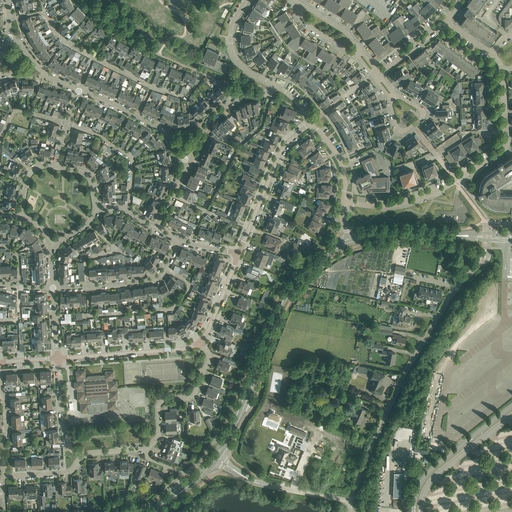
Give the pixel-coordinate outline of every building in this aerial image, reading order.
[(270,7),(267,5),(259,0),(258,0),(256,4),(255,3),(252,9),(253,9),(261,15),(261,14),(264,16),(265,17),(267,11),(268,11),(270,7)] [(323,0),(321,5),(324,7),(325,5),(330,9),(334,1),(332,0),(323,0)] [(346,0),(340,0),(338,4),(334,1),(330,9),(335,12),(334,13),(337,15),(346,0)] [(346,19),(347,19),(351,12),(347,9),(352,2),(348,0),(346,0),(337,15),(341,17),(341,16),(346,19)] [(439,6),(430,0),(421,0),(427,4),(424,7),(430,13),(435,8),(436,9),(439,6)] [(465,17),(461,23),(464,26),(463,26),(469,30),(475,34),(475,35),(480,39),(481,38),(489,45),(491,42),(492,43),(494,40),(494,39),(498,32),(497,31),(496,31),(495,32),(495,33),(482,24),(472,16),(475,12),(476,13),(485,0),(469,0),(468,2),(469,3),(466,6),(468,7),(464,12),(467,15),(465,17)] [(499,16),(498,18),(499,19),(499,20),(499,21),(500,23),(501,24),(502,24),(502,25),(503,25),(504,25),(504,26),(505,26),(505,12),(507,9),(511,4),(511,2),(511,0),(509,0),(500,13),(499,14),(499,15),(499,16)] [(34,8),(32,2),(29,3),(26,3),(26,4),(19,5),(20,8),(17,9),(18,14),(25,13),(24,10),(28,9),(29,9),(34,8)] [(74,8),(71,3),(64,7),(63,7),(60,9),(63,14),(74,8)] [(417,3),(412,6),(424,21),(427,19),(426,17),(430,13),(424,7),(421,9),(417,3)] [(410,19),(415,26),(420,22),(420,23),(424,21),(412,6),(408,10),(413,16),(410,19)] [(77,8),(74,11),(71,14),(75,18),(81,11),(77,8)] [(261,15),(253,9),(250,13),(249,13),(246,18),(247,19),(249,20),(248,22),(255,24),(258,25),(259,25),(261,20),(262,20),(264,16),(261,14),(261,15)] [(351,12),(347,19),(352,22),(351,23),(353,26),(367,11),(364,9),(363,10),(362,9),(356,15),(351,12)] [(81,11),(72,22),(76,25),(85,15),(81,11)] [(286,11),(278,16),(281,20),(274,25),(277,29),(292,19),(290,16),(289,16),(286,11)] [(357,27),(361,32),(368,27),(364,22),(370,16),(368,14),(369,12),(367,11),(353,26),(356,29),(357,27)] [(401,15),(397,18),(408,33),(411,31),(410,30),(415,26),(408,17),(404,20),(401,15)] [(31,20),(30,17),(21,21),(23,26),(35,21),(34,18),(31,20)] [(408,33),(397,18),(392,22),(393,22),(397,28),(394,31),(399,38),(404,34),(405,35),(404,36),(408,33)] [(287,29),(289,33),(297,28),(293,23),(294,22),(292,19),(277,29),(280,34),(287,29)] [(84,20),(81,24),(79,26),(85,31),(88,28),(91,30),(95,25),(89,20),(86,23),(84,20)] [(36,23),(35,21),(23,26),(25,31),(27,31),(34,27),(33,24),(36,23)] [(248,22),(245,21),(244,26),(243,26),(241,32),(242,33),(245,33),(245,35),(245,36),(252,35),(252,32),(252,30),(257,29),(258,25),(255,24),(248,22)] [(34,27),(27,31),(29,36),(38,32),(39,31),(39,30),(38,26),(34,27)] [(96,27),(93,31),(91,33),(97,38),(100,34),(103,36),(107,31),(101,26),(98,29),(96,27)] [(371,31),(368,27),(361,32),(365,37),(363,38),(366,41),(381,30),(377,26),(371,31)] [(390,34),(385,27),(381,30),(384,34),(387,38),(389,41),(392,45),(396,42),(395,42),(395,43),(394,42),(399,38),(394,31),(390,34)] [(287,44),(291,48),(304,34),(301,32),(300,33),(297,28),(289,33),(293,38),(287,44)] [(369,43),(373,48),(380,43),(377,39),(384,34),(381,30),(366,41),(368,44),(369,43)] [(77,33),(75,31),(69,38),(69,39),(72,41),(77,33)] [(40,37),(38,32),(29,36),(31,41),(40,37)] [(304,34),(291,48),(295,51),(301,45),(306,49),(311,41),(306,38),(307,37),(304,34)] [(255,39),(254,35),(252,35),(245,36),(245,35),(241,36),(241,41),(240,41),(241,47),(242,47),(244,47),(245,49),(252,46),(251,43),(250,41),(255,39)] [(112,36),(107,45),(113,48),(115,44),(114,43),(116,39),(112,36)] [(43,41),(40,37),(31,41),(35,47),(43,41)] [(89,38),(86,41),(82,46),(85,48),(90,41),(90,38),(89,38)] [(439,39),(435,44),(432,48),(438,52),(444,43),(439,39)] [(46,46),(43,41),(35,47),(37,50),(35,52),(36,54),(46,46)] [(117,45),(115,44),(112,50),(114,52),(115,50),(119,52),(124,44),(119,41),(117,45)] [(310,61),(320,45),(316,44),(316,45),(311,41),(306,49),(310,51),(305,58),(310,61)] [(380,43),(373,48),(377,53),(375,54),(378,57),(393,46),(392,45),(389,41),(383,46),(380,43)] [(449,47),(444,43),(438,52),(443,56),(449,47)] [(124,44),(118,54),(122,57),(122,56),(125,58),(128,51),(127,50),(129,46),(124,44)] [(259,48),(257,44),(252,46),(245,49),(247,54),(246,54),(248,60),(249,60),(251,59),(253,60),(252,61),(253,61),(255,59),(254,59),(258,56),(256,54),(255,51),(259,48)] [(323,47),(320,45),(310,61),(314,64),(319,57),(323,59),(327,52),(322,49),(323,47)] [(48,47),(46,46),(36,54),(40,58),(47,52),(45,50),(48,47)] [(133,46),(131,51),(128,55),(133,58),(138,49),(133,46)] [(454,51),(449,47),(443,56),(447,59),(454,51)] [(138,49),(133,58),(138,61),(143,52),(138,49)] [(203,64),(213,68),(216,62),(215,61),(219,53),(218,53),(207,49),(203,60),(206,61),(204,64),(203,64)] [(429,53),(426,49),(419,55),(426,63),(431,59),(427,54),(429,53)] [(268,54),(265,50),(258,56),(254,59),(255,59),(258,63),(257,64),(261,68),(262,68),(264,66),(265,67),(265,68),(266,68),(267,65),(268,65),(267,65),(269,62),(267,60),(265,58),(268,54)] [(459,54),(454,51),(447,59),(452,63),(459,54)] [(49,54),(47,52),(40,58),(43,63),(47,59),(53,54),(52,52),(49,54)] [(327,52),(323,59),(327,62),(322,69),(327,72),(332,63),(336,58),(337,56),(333,54),(333,55),(327,52)] [(282,62),(279,62),(277,60),(278,56),(274,53),(269,61),(269,62),(267,65),(268,65),(272,67),(271,68),(276,72),(277,71),(279,68),(282,62)] [(464,58),(459,54),(452,63),(457,67),(464,58)] [(55,55),(50,62),(47,66),(51,69),(57,61),(55,59),(57,57),(55,55)] [(426,63),(419,55),(414,58),(415,60),(414,61),(417,66),(419,64),(421,67),(426,63)] [(145,56),(143,60),(140,64),(145,67),(150,58),(145,56)] [(282,62),(279,68),(283,71),(282,72),(288,75),(294,66),(290,65),(288,64),(290,59),(286,57),(282,62)] [(150,58),(145,67),(150,70),(155,61),(150,58)] [(346,63),(347,62),(344,60),(344,61),(341,59),(340,61),(336,58),(332,63),(333,64),(331,67),(334,68),(333,72),(336,74),(333,78),(334,79),(340,71),(346,63),(347,63),(346,63)] [(469,62),(464,58),(457,67),(462,71),(469,62)] [(57,61),(51,69),(56,72),(64,62),(62,61),(60,63),(57,61)] [(159,61),(157,65),(155,70),(157,71),(153,82),(155,84),(164,63),(159,61)] [(68,66),(64,62),(56,72),(57,74),(59,71),(63,74),(68,66)] [(227,66),(216,62),(213,68),(223,73),(226,66),(227,67),(227,66)] [(474,65),(469,62),(462,71),(467,74),(474,65)] [(158,77),(160,72),(164,63),(155,84),(158,85),(160,80),(161,78),(158,77)] [(164,63),(160,72),(165,74),(169,65),(164,63)] [(349,66),(346,63),(340,71),(343,73),(345,75),(346,74),(348,76),(351,73),(351,74),(355,70),(356,69),(355,69),(356,68),(354,66),(353,67),(351,64),(349,66)] [(74,66),(69,64),(68,66),(63,74),(69,77),(73,68),(74,66)] [(298,82),(305,72),(306,71),(303,69),(302,71),(299,69),(301,66),(297,64),(293,70),(296,72),(297,73),(296,75),(295,74),(292,77),(298,82)] [(479,69),(474,65),(467,74),(473,78),(479,69)] [(76,67),(74,66),(73,68),(69,77),(68,78),(73,80),(77,71),(75,70),(76,67)] [(79,68),(77,71),(73,80),(78,83),(84,71),(79,68)] [(172,68),(170,73),(168,77),(173,79),(177,70),(172,68)] [(401,77),(404,80),(410,75),(408,72),(405,74),(401,69),(392,76),(393,77),(392,78),(395,81),(396,80),(396,81),(401,77)] [(182,73),(177,70),(173,79),(178,82),(181,76),(181,75),(182,73)] [(358,72),(355,70),(351,74),(351,73),(348,76),(351,79),(351,78),(353,81),(353,80),(355,83),(364,76),(363,76),(364,76),(362,73),(362,74),(360,71),(358,72)] [(182,81),(187,84),(191,74),(186,72),(182,81)] [(307,73),(305,72),(298,82),(303,85),(308,78),(305,76),(307,73)] [(91,74),(89,73),(84,85),(89,87),(93,78),(90,77),(91,74)] [(197,77),(191,74),(187,84),(193,86),(197,77)] [(411,77),(410,75),(404,80),(406,83),(405,84),(407,85),(405,88),(406,89),(406,90),(409,92),(415,83),(410,80),(411,77)] [(96,79),(93,78),(89,87),(94,89),(99,77),(97,76),(96,79)] [(329,76),(327,78),(333,84),(335,83),(331,77),(329,76)] [(104,79),(99,77),(94,89),(95,86),(98,87),(97,90),(99,91),(104,79)] [(311,81),(308,78),(303,85),(308,89),(315,79),(313,78),(311,81)] [(13,82),(10,83),(12,90),(12,91),(13,93),(18,91),(19,90),(19,83),(18,79),(13,80),(13,82)] [(106,80),(104,79),(99,91),(104,93),(108,84),(105,83),(106,80)] [(317,80),(315,79),(308,89),(313,92),(319,86),(315,83),(317,80)] [(5,88),(1,90),(5,96),(7,94),(10,94),(9,90),(12,90),(10,83),(9,80),(4,82),(5,88)] [(28,83),(28,80),(22,80),(22,86),(19,86),(19,93),(19,95),(21,95),(20,93),(28,93),(28,83)] [(31,83),(28,83),(28,93),(34,93),(34,89),(36,89),(38,83),(34,81),(31,81),(31,83)] [(111,86),(108,84),(104,93),(109,96),(114,84),(112,83),(111,86)] [(423,87),(415,83),(409,92),(413,95),(414,94),(415,94),(417,91),(421,94),(425,86),(424,86),(423,87)] [(39,86),(38,91),(36,95),(41,97),(46,85),(43,84),(42,87),(39,86)] [(116,84),(114,84),(109,96),(114,98),(118,89),(115,87),(116,84)] [(316,97),(326,90),(321,84),(319,86),(313,92),(316,97)] [(362,93),(364,96),(363,97),(364,99),(366,98),(369,96),(367,94),(373,89),(371,86),(372,86),(370,84),(369,84),(361,90),(363,93),(362,93)] [(48,86),(46,85),(41,97),(46,99),(50,90),(47,89),(48,86)] [(225,90),(220,85),(216,88),(218,91),(216,93),(214,90),(213,90),(215,93),(220,98),(222,100),(226,97),(222,92),(225,90)] [(425,86),(421,94),(425,96),(423,99),(424,100),(424,101),(427,103),(433,94),(426,89),(427,87),(425,86)] [(126,88),(124,91),(121,89),(119,93),(117,98),(122,100),(121,102),(127,90),(128,89),(126,88)] [(55,91),(50,90),(46,99),(44,105),(47,106),(48,102),(47,102),(48,101),(51,102),(55,91)] [(61,90),(58,100),(55,107),(57,103),(59,103),(60,100),(63,101),(66,92),(61,90)] [(129,91),(127,90),(121,102),(126,104),(131,95),(128,94),(129,91)] [(215,93),(213,90),(212,92),(209,91),(207,93),(207,95),(206,96),(214,105),(219,102),(217,100),(220,98),(215,93)] [(327,92),(326,90),(316,97),(320,102),(328,96),(327,96),(324,94),(327,92)] [(60,93),(55,91),(51,102),(55,103),(54,104),(53,104),(52,106),(55,107),(58,100),(60,93)] [(444,97),(434,91),(427,103),(431,106),(432,105),(433,105),(435,102),(436,103),(438,101),(441,102),(444,97)] [(72,94),(66,92),(63,101),(66,102),(65,105),(67,106),(72,94)] [(143,95),(141,93),(139,96),(140,96),(140,97),(137,95),(132,105),(137,108),(143,95)] [(375,93),(369,96),(366,98),(367,101),(368,104),(368,105),(369,107),(378,104),(378,103),(376,100),(378,99),(377,96),(375,93)] [(133,96),(131,95),(126,104),(131,106),(132,105),(137,95),(135,94),(133,96)] [(340,97),(338,94),(330,99),(328,96),(320,102),(321,103),(320,103),(322,107),(323,106),(324,107),(329,103),(330,104),(340,97)] [(169,95),(168,96),(166,101),(173,103),(176,97),(169,95)] [(81,112),(83,113),(88,101),(83,98),(79,108),(82,109),(81,112)] [(203,99),(199,102),(201,105),(205,110),(207,112),(205,110),(208,108),(209,109),(213,106),(208,100),(206,102),(203,99)] [(89,101),(88,101),(83,113),(82,116),(84,117),(85,115),(84,115),(85,114),(88,115),(93,105),(88,103),(89,101)] [(150,102),(149,105),(146,103),(141,112),(146,115),(152,103),(150,102)] [(201,105),(199,102),(197,104),(199,106),(197,109),(203,116),(207,112),(205,110),(201,105)] [(253,103),(253,102),(245,104),(245,106),(245,105),(247,113),(253,111),(251,104),(253,103)] [(259,102),(253,103),(251,104),(254,113),(259,111),(258,106),(260,106),(259,102)] [(345,104),(343,102),(334,109),(335,110),(329,114),(330,115),(329,116),(332,119),(332,118),(333,119),(341,113),(338,110),(345,104)] [(157,105),(152,103),(146,115),(151,117),(156,108),(157,105)] [(379,103),(378,103),(378,104),(370,107),(371,110),(370,110),(371,114),(371,116),(375,115),(374,112),(382,109),(380,106),(381,106),(380,103),(379,103)] [(449,104),(447,104),(442,105),(443,108),(440,108),(440,110),(436,110),(436,111),(435,111),(435,116),(436,116),(437,117),(441,116),(440,118),(445,121),(446,120),(445,120),(446,118),(446,116),(452,116),(451,109),(449,110),(449,104)] [(98,107),(93,105),(88,115),(91,116),(91,118),(90,117),(89,119),(92,120),(94,116),(98,107)] [(156,108),(151,117),(156,120),(159,114),(163,106),(161,105),(159,110),(156,108)] [(169,115),(170,112),(172,109),(164,105),(163,106),(159,114),(162,116),(159,121),(164,124),(166,121),(169,115)] [(245,105),(245,106),(238,107),(238,109),(240,108),(242,116),(243,118),(243,119),(248,117),(248,115),(247,113),(245,105)] [(103,109),(98,107),(94,116),(99,118),(103,109)] [(296,111),(286,107),(283,114),(281,113),(279,117),(287,120),(288,117),(293,119),(296,111)] [(190,112),(193,120),(197,118),(199,120),(203,116),(197,109),(194,111),(192,108),(190,110),(191,110),(190,112)] [(240,108),(238,109),(232,110),(233,114),(235,114),(237,119),(243,118),(242,116),(240,108)] [(103,113),(101,117),(100,119),(108,123),(113,111),(108,109),(106,114),(103,113)] [(116,112),(113,111),(108,123),(113,125),(117,117),(114,115),(116,112)] [(175,114),(170,112),(169,115),(166,121),(169,122),(167,125),(173,128),(175,121),(175,118),(174,118),(175,114)] [(193,120),(190,112),(189,114),(183,114),(184,124),(184,127),(190,127),(189,121),(193,120)] [(343,112),(341,113),(333,119),(337,124),(346,116),(349,114),(348,112),(345,115),(343,112)] [(184,124),(183,114),(182,113),(180,113),(181,114),(177,115),(178,119),(175,118),(175,121),(173,128),(181,127),(181,124),(184,124)] [(120,118),(117,117),(113,125),(118,128),(120,124),(121,125),(123,121),(122,121),(122,120),(123,121),(125,117),(122,115),(120,118)] [(375,115),(371,116),(369,117),(370,121),(373,120),(375,125),(385,122),(386,121),(385,117),(384,117),(384,116),(377,118),(377,115),(375,115)] [(340,129),(347,124),(351,122),(346,116),(337,124),(340,129)] [(228,117),(223,122),(229,128),(230,129),(235,124),(228,117)] [(128,119),(126,123),(124,127),(123,126),(121,130),(124,132),(126,129),(129,130),(133,122),(128,119)] [(286,128),(287,127),(289,122),(280,119),(279,123),(276,122),(275,123),(273,123),(271,128),(274,129),(278,131),(280,127),(286,130),(286,128)] [(46,121),(45,124),(47,125),(47,124),(49,124),(47,128),(58,131),(60,125),(46,121)] [(223,122),(222,121),(217,126),(223,132),(225,133),(229,128),(223,122)] [(138,124),(133,122),(129,130),(132,132),(130,135),(132,136),(137,127),(138,124)] [(432,122),(429,125),(435,133),(438,138),(443,134),(442,132),(446,129),(442,124),(439,126),(437,124),(436,125),(434,122),(433,123),(432,122)] [(383,128),(382,123),(376,125),(378,135),(389,132),(388,128),(387,128),(386,127),(383,128)] [(138,124),(137,127),(132,136),(138,138),(140,133),(142,134),(147,128),(141,126),(140,129),(137,127),(138,124)] [(340,129),(343,134),(354,129),(353,127),(349,128),(347,124),(340,129)] [(224,133),(223,132),(217,126),(216,125),(211,130),(216,134),(213,137),(220,140),(221,139),(222,139),(226,134),(224,133)] [(435,133),(429,125),(425,127),(426,128),(424,129),(427,132),(425,133),(427,135),(426,136),(430,141),(432,139),(431,137),(435,133)] [(58,131),(47,128),(46,131),(45,131),(46,130),(43,129),(42,132),(56,136),(58,131)] [(150,130),(147,128),(142,134),(144,136),(142,139),(146,143),(153,136),(150,134),(152,132),(150,130)] [(280,133),(270,129),(268,135),(271,136),(270,139),(277,142),(280,133)] [(355,131),(354,129),(343,134),(345,139),(353,136),(351,132),(355,131)] [(73,130),(72,135),(83,138),(84,134),(85,135),(84,136),(87,136),(88,134),(73,130)] [(390,136),(389,132),(378,135),(380,141),(377,142),(379,147),(385,145),(384,141),(387,141),(386,139),(390,138),(389,137),(390,136)] [(348,145),(359,139),(361,138),(360,136),(358,137),(356,134),(353,136),(345,139),(348,145)] [(475,138),(473,134),(463,141),(470,151),(477,147),(477,146),(480,144),(481,142),(481,141),(481,140),(480,139),(480,138),(479,138),(478,137),(477,137),(476,138),(475,138)] [(83,138),(72,135),(70,141),(85,144),(85,141),(83,141),(83,142),(82,141),(83,138)] [(150,147),(159,138),(157,136),(155,138),(153,136),(146,143),(147,144),(146,145),(149,147),(150,147)] [(413,136),(409,139),(416,148),(421,145),(425,150),(428,148),(421,140),(420,141),(418,138),(417,139),(415,136),(414,137),(413,136)] [(163,142),(159,138),(150,147),(151,149),(154,146),(156,149),(158,147),(159,149),(166,145),(163,142)] [(220,142),(209,138),(207,144),(217,148),(220,142)] [(315,150),(313,147),(312,145),(314,144),(309,138),(302,144),(304,147),(298,151),(304,159),(315,150)] [(264,139),(261,146),(263,146),(270,149),(272,150),(275,144),(265,140),(264,139)] [(360,141),(359,139),(348,145),(351,151),(355,150),(355,148),(358,147),(357,143),(360,141)] [(416,148),(409,139),(406,142),(407,143),(405,144),(407,147),(406,148),(408,150),(405,152),(409,157),(413,154),(412,151),(416,148)] [(262,149),(263,146),(261,146),(248,140),(245,143),(257,148),(255,154),(266,158),(269,151),(262,149)] [(470,151),(463,141),(447,151),(448,154),(445,156),(445,155),(448,160),(449,161),(449,162),(451,162),(452,162),(453,162),(457,159),(457,160),(465,155),(465,154),(469,151),(470,151)] [(390,148),(387,147),(385,153),(390,155),(390,153),(396,155),(397,153),(398,154),(401,154),(400,148),(400,149),(398,149),(400,145),(399,144),(399,143),(395,142),(395,143),(394,143),(392,146),(391,146),(390,148)] [(46,143),(46,146),(45,146),(44,159),(50,160),(50,154),(53,155),(55,148),(51,147),(46,146),(46,143)] [(24,150),(31,161),(33,159),(31,157),(34,155),(27,144),(22,147),(24,150)] [(217,148),(207,144),(205,149),(213,153),(215,153),(217,148)] [(168,151),(166,145),(159,149),(160,152),(156,153),(158,159),(167,155),(166,152),(168,151)] [(205,149),(203,148),(200,154),(210,158),(212,155),(215,157),(216,154),(213,153),(205,149)] [(68,160),(71,160),(73,151),(68,149),(66,158),(65,158),(64,162),(67,163),(68,160)] [(99,155),(92,149),(91,153),(90,154),(91,155),(87,161),(89,163),(87,165),(89,167),(95,159),(95,160),(97,157),(99,155)] [(136,152),(133,154),(136,157),(142,152),(139,149),(136,152)] [(31,161),(24,150),(22,151),(24,154),(21,155),(26,164),(31,161)] [(311,166),(309,168),(310,170),(313,169),(319,167),(320,165),(324,163),(322,160),(320,159),(323,157),(319,151),(318,152),(316,153),(316,152),(315,153),(315,154),(311,157),(315,163),(310,166),(311,166)] [(79,155),(76,165),(82,166),(83,159),(86,159),(87,153),(82,152),(82,155),(79,155)] [(172,160),(170,154),(167,155),(158,159),(160,164),(165,162),(165,163),(167,163),(171,163),(173,163),(172,160)] [(210,158),(200,154),(198,159),(201,160),(200,163),(203,164),(210,167),(212,164),(210,163),(211,162),(209,161),(210,158)] [(254,156),(252,162),(263,167),(265,160),(256,156),(256,157),(254,156)] [(511,156),(503,163),(502,162),(497,165),(498,166),(488,173),(486,175),(484,177),(482,178),(481,180),(481,182),(480,183),(479,185),(479,187),(479,189),(479,190),(479,192),(479,193),(478,193),(479,199),(481,198),(482,201),(484,203),(484,204),(485,205),(486,206),(488,207),(489,208),(491,209),(493,210),(495,210),(496,211),(497,211),(498,211),(510,211),(510,213),(511,212),(511,195),(499,195),(500,190),(497,186),(511,175),(511,156)] [(103,162),(97,157),(95,160),(95,159),(89,167),(93,171),(100,163),(101,164),(103,162)] [(372,157),(362,161),(367,174),(357,178),(361,188),(368,185),(370,190),(389,189),(389,177),(380,177),(372,157)] [(109,164),(107,161),(101,165),(103,167),(98,170),(99,173),(97,175),(98,177),(106,172),(109,170),(106,165),(109,164)] [(13,162),(11,168),(23,173),(24,171),(21,170),(22,166),(18,164),(13,162)] [(422,167),(425,179),(433,176),(432,175),(437,173),(436,171),(439,170),(434,162),(428,166),(427,164),(422,167)] [(163,167),(159,167),(158,166),(155,166),(154,172),(155,173),(156,173),(159,173),(168,173),(169,173),(169,170),(171,170),(171,164),(166,164),(163,164),(163,167)] [(199,165),(196,171),(205,175),(208,169),(208,170),(210,169),(210,167),(203,164),(202,167),(199,165)] [(21,178),(23,173),(11,168),(4,165),(3,168),(10,171),(10,170),(13,171),(12,174),(21,178)] [(260,169),(251,165),(248,172),(257,176),(260,169)] [(288,171),(285,170),(285,171),(284,171),(283,171),(283,172),(283,173),(283,174),(284,174),(282,177),(289,180),(288,183),(293,185),(294,182),(292,181),(294,176),(298,178),(301,169),(290,165),(291,166),(289,170),(288,170),(288,171)] [(330,181),(329,177),(329,175),(331,175),(330,168),(316,170),(317,177),(318,183),(330,181)] [(406,172),(410,184),(413,183),(418,182),(413,170),(406,172)] [(196,171),(194,176),(200,179),(203,180),(205,175),(196,171)] [(108,175),(106,172),(98,177),(101,182),(106,179),(107,181),(116,176),(115,173),(112,175),(111,173),(108,175)] [(407,185),(410,184),(406,172),(399,175),(402,187),(407,185)] [(159,173),(156,173),(159,173),(159,175),(162,175),(162,179),(163,179),(163,182),(165,182),(170,182),(171,179),(172,179),(172,173),(169,173),(168,173),(159,173)] [(250,177),(244,174),(242,179),(245,181),(243,186),(253,190),(256,182),(249,180),(250,177)] [(194,176),(191,175),(188,180),(197,184),(200,179),(194,176)] [(186,185),(195,189),(197,184),(188,180),(186,185)] [(115,189),(114,181),(110,181),(110,184),(105,184),(105,187),(102,187),(102,190),(115,189)] [(157,181),(156,183),(155,186),(157,187),(163,190),(166,191),(169,186),(157,181)] [(276,194),(280,196),(285,197),(288,190),(291,191),(293,185),(288,183),(284,182),(283,185),(280,184),(276,194)] [(7,184),(6,189),(5,190),(8,191),(9,191),(15,192),(16,189),(19,190),(20,184),(13,183),(12,186),(7,184)] [(331,186),(322,185),(322,188),(318,188),(317,197),(329,198),(329,193),(331,193),(331,186)] [(157,187),(155,186),(151,194),(158,197),(162,199),(164,194),(162,193),(163,190),(157,187)] [(248,193),(249,189),(242,187),(240,192),(243,194),(242,196),(241,195),(239,199),(241,199),(241,200),(249,203),(252,195),(248,193)] [(184,194),(183,196),(187,198),(186,200),(193,203),(195,197),(197,193),(186,188),(186,190),(184,191),(183,193),(184,194)] [(2,197),(2,199),(11,201),(11,197),(17,199),(18,193),(15,192),(9,191),(8,191),(8,194),(5,193),(4,197),(2,197)] [(152,200),(150,203),(159,207),(162,202),(156,199),(158,197),(151,194),(149,199),(152,200)] [(133,195),(133,201),(139,205),(142,199),(133,195)] [(275,200),(271,211),(276,213),(279,214),(282,207),(292,210),(294,204),(281,199),(279,202),(275,200)] [(6,200),(3,200),(3,203),(2,203),(2,208),(9,209),(9,207),(15,207),(16,202),(10,201),(6,200)] [(330,205),(326,203),(321,201),(319,200),(318,200),(317,202),(317,203),(318,204),(320,204),(318,207),(319,207),(316,212),(318,213),(323,215),(324,212),(325,210),(327,211),(330,205)] [(245,205),(233,201),(230,208),(242,212),(245,205)] [(154,211),(157,212),(159,207),(150,203),(149,206),(146,205),(145,207),(154,211)] [(154,211),(145,207),(143,212),(146,214),(145,217),(153,220),(155,215),(153,214),(154,211)] [(211,212),(221,216),(225,217),(226,214),(213,208),(211,212)] [(242,212),(230,208),(227,214),(239,219),(242,212)] [(107,214),(104,215),(106,224),(106,226),(112,225),(112,223),(115,223),(116,216),(111,217),(111,216),(107,216),(107,214)] [(168,224),(173,226),(178,216),(175,214),(174,218),(171,216),(168,224)] [(116,215),(116,216),(115,223),(114,226),(120,227),(121,225),(123,226),(127,220),(122,219),(123,216),(116,215)] [(270,218),(266,227),(271,229),(271,230),(275,232),(276,233),(280,222),(284,224),(286,224),(287,221),(274,215),(273,219),(270,218)] [(319,223),(320,221),(321,218),(317,216),(315,215),(312,220),(309,226),(314,228),(314,229),(315,230),(315,229),(318,230),(321,224),(319,223)] [(178,216),(173,226),(179,229),(183,219),(178,216)] [(106,224),(104,217),(100,220),(100,221),(98,222),(99,224),(96,226),(101,234),(105,231),(106,230),(103,225),(106,224)] [(127,219),(127,220),(123,226),(121,229),(126,232),(127,232),(132,225),(133,223),(127,219)] [(183,219),(179,229),(182,231),(181,232),(184,233),(189,221),(183,219)] [(189,221),(184,233),(186,234),(186,233),(190,234),(191,231),(193,232),(196,224),(189,221)] [(9,235),(15,237),(18,227),(12,225),(12,226),(7,223),(7,231),(8,231),(10,232),(9,235)] [(126,232),(124,236),(129,239),(136,230),(133,228),(134,226),(132,225),(127,232),(126,232)] [(197,236),(204,239),(204,238),(207,231),(203,230),(204,227),(201,226),(197,236)] [(23,228),(18,227),(15,237),(17,238),(19,236),(23,239),(30,230),(28,228),(27,230),(24,228),(23,228)] [(207,231),(204,238),(211,240),(212,239),(215,231),(215,230),(212,229),(211,231),(207,230),(207,231)] [(236,231),(231,229),(230,232),(226,230),(223,238),(232,242),(236,231)] [(35,234),(30,230),(23,239),(29,243),(30,241),(32,243),(38,239),(37,239),(34,236),(35,234)] [(138,232),(136,230),(131,237),(136,241),(137,239),(142,231),(140,230),(138,232)] [(143,230),(142,231),(137,239),(142,242),(148,233),(143,230)] [(218,232),(215,231),(212,239),(218,242),(222,231),(219,230),(218,232)] [(90,232),(88,233),(95,244),(97,242),(96,240),(99,237),(94,231),(91,233),(90,232)] [(94,241),(88,233),(86,234),(87,236),(84,237),(84,238),(88,243),(88,244),(94,241)] [(273,250),(274,251),(274,250),(277,251),(281,241),(267,235),(264,243),(266,244),(266,245),(271,247),(270,249),(273,250)] [(145,243),(154,247),(158,238),(156,236),(155,238),(152,237),(151,239),(148,238),(145,243)] [(84,237),(78,240),(83,247),(88,244),(88,243),(84,238),(84,237)] [(164,240),(158,238),(154,247),(159,250),(164,240)] [(38,239),(37,239),(38,239),(32,243),(29,245),(32,250),(34,249),(35,251),(33,252),(43,251),(39,245),(42,244),(38,239)] [(83,247),(78,240),(73,244),(74,244),(78,250),(83,247)] [(166,241),(164,240),(159,250),(165,253),(169,245),(166,243),(166,241)] [(103,249),(105,248),(108,251),(111,249),(111,246),(107,243),(101,247),(103,249)] [(299,245),(293,243),(291,249),(297,251),(299,245)] [(78,250),(74,244),(71,247),(70,245),(67,247),(66,246),(64,248),(60,252),(67,254),(68,253),(71,256),(78,250)] [(182,249),(179,255),(177,254),(176,258),(183,261),(187,251),(182,249)] [(257,256),(255,263),(259,265),(264,266),(266,262),(270,264),(271,262),(273,257),(275,258),(275,259),(281,261),(281,260),(284,261),(285,258),(274,254),(266,251),(262,249),(261,252),(258,251),(256,256),(257,256)] [(193,253),(187,251),(183,261),(186,262),(187,259),(190,260),(192,254),(193,253)] [(60,252),(59,252),(57,258),(59,259),(57,263),(60,263),(64,263),(67,263),(69,255),(67,254),(60,252)] [(196,255),(192,254),(190,260),(189,261),(195,264),(199,255),(197,254),(196,255)] [(150,260),(145,264),(146,264),(151,271),(154,268),(155,270),(158,268),(155,265),(159,258),(153,255),(150,260)] [(204,258),(200,257),(201,256),(199,255),(195,264),(194,267),(196,268),(197,265),(201,267),(201,266),(204,267),(207,258),(204,257),(204,258)] [(216,255),(215,257),(213,262),(215,263),(223,266),(225,261),(222,260),(223,258),(216,255)] [(138,266),(138,274),(144,274),(150,269),(146,264),(144,266),(138,266)] [(404,275),(406,267),(396,265),(394,272),(404,275)] [(213,267),(210,266),(208,271),(209,271),(208,274),(215,277),(217,274),(219,275),(221,271),(213,267)] [(255,269),(249,267),(246,275),(255,279),(257,275),(258,275),(259,272),(263,274),(267,272),(267,271),(256,267),(255,269)] [(207,274),(204,281),(207,282),(215,285),(217,281),(214,280),(215,277),(208,274),(207,274)] [(170,275),(169,278),(170,279),(168,282),(169,282),(167,285),(172,295),(174,293),(175,288),(178,284),(181,287),(184,282),(178,279),(177,280),(170,275)] [(403,278),(394,276),(393,282),(402,284),(403,278)] [(410,279),(404,278),(403,282),(404,282),(403,285),(409,287),(409,283),(415,285),(416,281),(410,279)] [(256,284),(249,281),(247,285),(240,282),(237,289),(247,293),(248,289),(249,289),(250,288),(253,290),(256,284)] [(168,293),(169,295),(171,294),(167,285),(165,282),(162,283),(163,285),(160,287),(157,287),(157,294),(163,293),(164,295),(168,293)] [(212,294),(213,290),(205,286),(203,286),(200,293),(208,296),(209,293),(212,294)] [(416,296),(431,300),(433,290),(420,287),(418,293),(412,292),(411,298),(415,299),(416,296)] [(261,302),(264,303),(270,290),(266,288),(261,302)] [(433,290),(431,300),(440,301),(442,292),(433,290)] [(200,298),(198,303),(207,306),(209,302),(206,301),(207,298),(199,295),(198,298),(200,298)] [(239,307),(239,308),(244,310),(244,309),(246,310),(248,305),(250,306),(253,300),(243,296),(242,300),(239,299),(236,306),(239,307)] [(207,306),(198,303),(196,302),(193,310),(201,313),(202,310),(205,311),(207,306)] [(406,308),(401,307),(398,318),(394,317),(392,325),(397,326),(398,322),(409,325),(411,317),(405,315),(406,308)] [(192,316),(191,319),(196,324),(198,319),(202,320),(205,314),(194,310),(192,316)] [(233,313),(231,318),(230,321),(235,323),(233,326),(242,330),(245,324),(242,323),(243,322),(240,321),(242,316),(238,315),(233,313)] [(191,319),(190,318),(185,323),(186,323),(184,325),(187,332),(191,328),(194,330),(198,326),(196,324),(191,319)] [(188,334),(183,324),(175,328),(176,336),(181,333),(182,337),(188,334)] [(167,334),(166,326),(158,327),(159,339),(164,338),(164,335),(167,334)] [(225,339),(230,341),(231,342),(233,337),(231,336),(231,335),(232,335),(233,332),(232,331),(233,330),(226,328),(222,326),(219,333),(227,336),(225,339)] [(117,330),(118,339),(123,339),(122,336),(126,336),(125,327),(122,328),(122,330),(117,330)] [(128,327),(125,327),(126,336),(129,335),(129,341),(134,341),(133,331),(133,328),(128,328),(128,327)] [(154,339),(153,327),(148,328),(146,328),(146,336),(149,336),(150,339),(154,339)] [(146,336),(146,328),(138,329),(138,331),(137,331),(138,340),(144,340),(143,336),(146,336)] [(96,332),(97,341),(102,341),(102,338),(105,337),(104,329),(98,329),(97,330),(96,330),(96,332)] [(113,340),(112,329),(107,329),(104,329),(105,337),(108,337),(108,340),(113,340)] [(91,331),(84,331),(84,333),(84,342),(87,342),(92,341),(91,332),(91,331)] [(76,334),(77,345),(82,345),(81,342),(84,342),(84,333),(76,334)] [(0,343),(2,344),(2,348),(8,348),(8,337),(4,337),(4,335),(0,334),(0,343)] [(8,335),(8,337),(8,348),(15,347),(14,341),(18,341),(17,334),(11,334),(8,335)] [(67,346),(72,345),(71,334),(63,335),(64,343),(67,342),(67,346)] [(391,342),(404,345),(405,338),(399,337),(400,335),(393,334),(391,342)] [(232,343),(225,340),(223,344),(224,344),(223,345),(220,344),(217,351),(230,356),(233,349),(230,348),(232,343)] [(244,341),(240,353),(244,355),(248,343),(244,341)] [(386,362),(389,363),(394,364),(395,359),(394,359),(395,353),(388,352),(382,351),(381,355),(387,356),(386,362)] [(235,362),(224,357),(222,361),(219,360),(216,368),(227,372),(230,364),(233,365),(235,362)] [(85,370),(76,370),(76,378),(77,378),(77,381),(74,381),(75,389),(77,389),(77,392),(77,401),(82,400),(82,404),(80,404),(81,412),(88,412),(88,413),(108,412),(108,409),(116,409),(116,401),(114,402),(114,399),(118,399),(118,391),(117,391),(117,388),(118,388),(117,381),(113,381),(113,379),(114,378),(114,371),(105,371),(105,376),(101,376),(101,375),(87,376),(88,377),(86,377),(85,370)] [(40,372),(40,377),(38,378),(38,384),(41,384),(41,381),(46,381),(46,371),(40,372)] [(51,371),(46,371),(46,384),(54,383),(54,377),(52,377),(51,371)] [(369,390),(374,392),(378,394),(382,387),(379,386),(381,383),(385,376),(374,371),(371,379),(373,380),(369,390)] [(34,372),(29,373),(29,382),(35,382),(35,385),(38,384),(38,378),(35,378),(34,372)] [(17,373),(12,374),(13,386),(21,385),(21,379),(18,379),(17,373)] [(23,373),(23,378),(21,379),(21,385),(24,385),(24,382),(29,382),(29,373),(23,373)] [(214,386),(213,389),(208,387),(213,389),(218,391),(221,392),(222,389),(219,388),(222,380),(213,376),(211,381),(212,381),(211,385),(214,386)] [(209,400),(208,400),(213,402),(218,404),(220,400),(215,398),(218,391),(213,389),(208,387),(207,392),(208,392),(206,396),(210,398),(209,400)] [(46,393),(39,394),(39,397),(42,397),(42,402),(52,402),(51,396),(46,396),(46,393)] [(16,396),(16,398),(10,399),(11,404),(20,404),(20,401),(26,401),(26,395),(16,396)] [(209,400),(204,398),(202,403),(204,404),(202,407),(205,409),(204,412),(212,415),(213,410),(211,409),(213,402),(208,400),(209,400)] [(52,407),(52,402),(42,402),(42,407),(40,407),(40,411),(47,410),(47,408),(52,407)] [(22,404),(11,404),(11,410),(17,410),(17,412),(24,412),(24,409),(22,409),(22,404)] [(365,409),(359,407),(353,419),(361,423),(363,418),(362,417),(365,409)] [(166,416),(166,421),(179,421),(177,421),(176,414),(179,414),(178,408),(170,408),(170,412),(167,412),(167,416),(166,416)] [(47,413),(47,410),(40,411),(40,414),(43,414),(43,419),(53,419),(53,413),(47,413)] [(187,414),(187,418),(187,424),(188,424),(188,427),(190,427),(190,424),(191,424),(190,421),(199,420),(199,415),(199,410),(193,411),(194,411),(194,412),(190,412),(190,414),(187,414)] [(24,421),(24,412),(17,412),(17,415),(12,416),(12,421),(24,421)] [(53,424),(53,419),(43,419),(41,419),(41,428),(48,427),(48,424),(53,424)] [(24,421),(12,421),(12,427),(18,427),(18,429),(25,429),(24,421)] [(179,424),(179,421),(166,421),(166,422),(171,421),(171,424),(168,424),(168,428),(167,428),(166,428),(167,434),(177,433),(176,424),(179,424)] [(58,430),(48,430),(48,427),(41,428),(42,431),(43,431),(44,433),(44,436),(46,436),(58,435),(58,430)] [(293,427),(291,431),(298,433),(298,434),(305,437),(307,432),(293,427)] [(18,432),(13,433),(13,434),(12,434),(12,438),(13,438),(22,438),(24,438),(24,432),(25,432),(25,429),(18,429),(18,432)] [(58,441),(58,435),(46,436),(47,439),(46,439),(46,445),(53,444),(53,441),(58,441)] [(22,438),(13,438),(13,439),(13,442),(14,444),(19,444),(19,446),(20,446),(28,446),(28,443),(23,443),(22,438)] [(173,439),(172,442),(166,440),(164,445),(180,451),(182,446),(184,441),(181,440),(180,440),(181,440),(180,441),(173,439)] [(164,455),(162,458),(173,462),(174,459),(175,460),(178,451),(164,445),(163,451),(167,453),(166,456),(164,455)] [(281,449),(278,455),(276,460),(284,463),(285,459),(293,463),(295,456),(287,453),(288,452),(281,449)] [(428,462),(428,449),(414,449),(415,456),(417,456),(421,456),(421,462),(428,462)] [(45,454),(46,461),(49,461),(49,466),(55,466),(54,452),(48,452),(48,454),(45,454)] [(45,454),(37,455),(38,467),(43,467),(43,461),(46,461),(45,454)] [(25,456),(20,457),(21,468),(26,468),(26,462),(29,462),(28,455),(25,455),(25,456)] [(37,455),(28,455),(29,462),(32,462),(32,467),(38,467),(37,455)] [(130,464),(129,464),(129,461),(120,461),(121,470),(121,472),(127,472),(132,473),(134,465),(130,464)] [(113,462),(105,462),(106,472),(112,471),(112,478),(118,478),(117,467),(114,467),(113,462)] [(98,471),(98,463),(89,464),(90,476),(94,475),(94,479),(100,479),(100,483),(103,483),(103,471),(98,471)] [(140,478),(138,485),(141,486),(146,473),(143,472),(146,467),(139,464),(134,476),(140,478)] [(151,469),(148,477),(156,480),(155,484),(159,486),(161,484),(164,477),(161,476),(162,473),(151,469)] [(394,472),(393,497),(402,497),(403,472),(394,472)] [(82,479),(74,480),(75,492),(79,492),(79,494),(87,494),(86,481),(82,481),(82,479)] [(66,482),(58,483),(58,492),(65,492),(65,495),(72,495),(71,486),(66,486),(66,482)] [(51,483),(43,484),(44,494),(52,494),(51,483)] [(26,489),(23,489),(24,497),(26,497),(26,498),(36,498),(36,494),(37,494),(36,486),(32,486),(26,486),(26,489)] [(18,487),(9,487),(9,496),(6,496),(7,501),(10,501),(10,496),(16,496),(17,499),(23,498),(22,489),(18,490),(18,487)]
